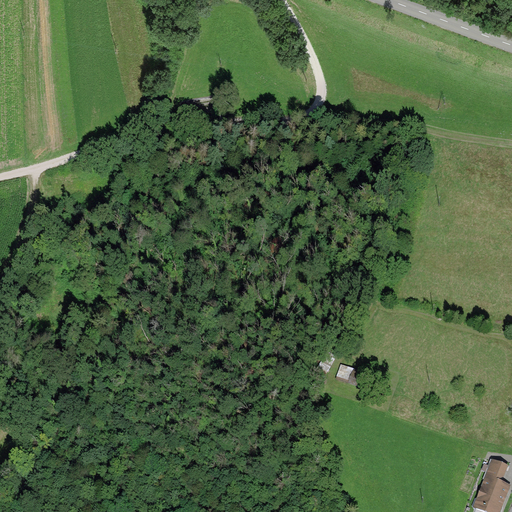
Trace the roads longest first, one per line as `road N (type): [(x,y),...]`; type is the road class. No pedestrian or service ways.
road 1 (track): [(0,177),(185,132),(302,123),(318,106),(321,82),(282,0)]
road 2 (track): [(511,144),(313,115)]
road 3 (track): [(38,170),(31,240),(0,332)]
road 4 (tertiary): [(389,0),(511,44)]
road 5 (track): [(11,433),(52,443),(119,486)]
